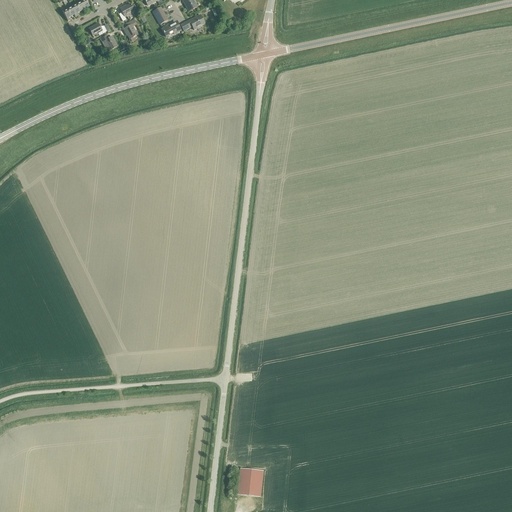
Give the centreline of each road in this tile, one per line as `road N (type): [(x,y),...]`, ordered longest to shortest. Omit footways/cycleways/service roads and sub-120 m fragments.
road 1 (unclassified): [(225,380),(260,82)]
road 2 (secondary): [(0,138),(122,86),(260,55)]
road 3 (secondary): [(267,54),(511,2)]
road 4 (unclassified): [(0,401),(225,380)]
road 5 (unclassified): [(210,511),(225,380)]
